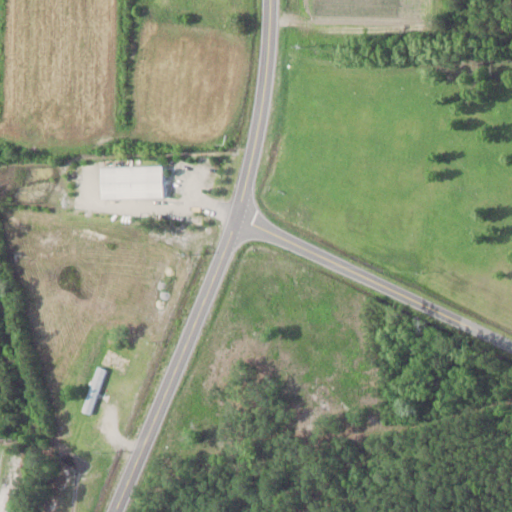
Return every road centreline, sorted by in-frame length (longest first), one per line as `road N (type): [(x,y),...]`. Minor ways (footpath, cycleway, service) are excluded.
road 1 (tertiary): [(113,511),(255,173),(271,0)]
road 2 (residential): [(238,219),(511,350)]
